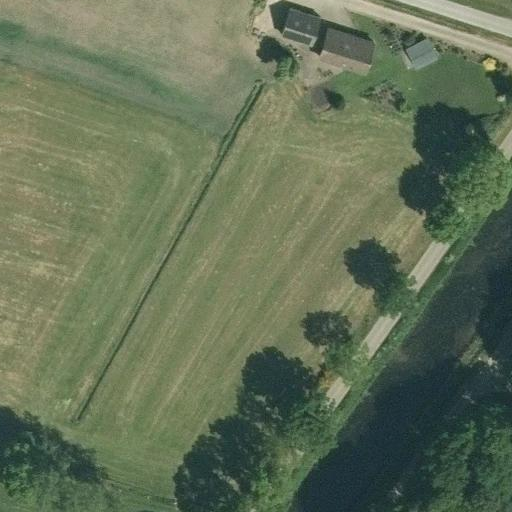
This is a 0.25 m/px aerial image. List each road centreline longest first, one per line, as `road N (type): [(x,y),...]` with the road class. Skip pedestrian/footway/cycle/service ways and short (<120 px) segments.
road 1 (unclassified): [(249,511),(511,139)]
road 2 (track): [(385,511),(493,365)]
